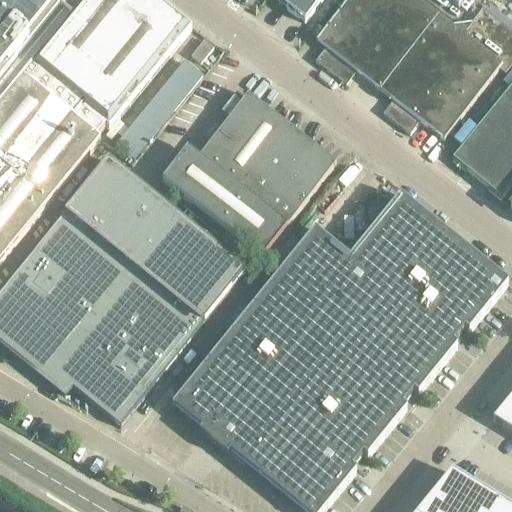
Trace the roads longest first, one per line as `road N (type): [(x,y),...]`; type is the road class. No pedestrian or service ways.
road 1 (unclassified): [(511,263),(189,0)]
road 2 (unclassified): [(207,511),(0,384)]
road 3 (unclassified): [(371,511),(511,335)]
road 4 (tertiary): [(104,511),(0,450)]
